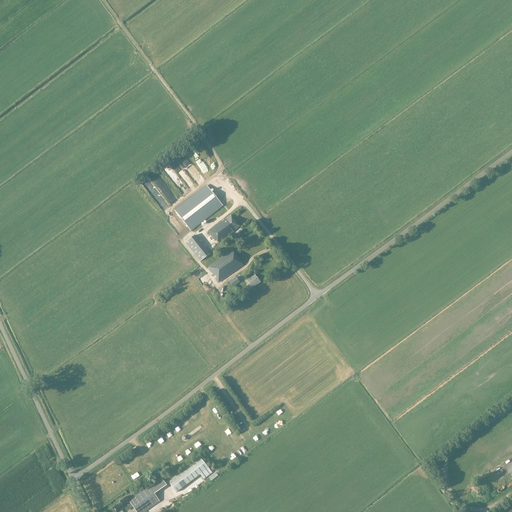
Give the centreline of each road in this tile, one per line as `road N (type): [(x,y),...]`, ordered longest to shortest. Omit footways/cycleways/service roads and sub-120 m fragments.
road 1 (unclassified): [(72,479),(316,296)]
road 2 (unclassified): [(316,296),(511,151)]
road 3 (unclassified): [(72,479),(0,326)]
road 4 (unclassified): [(316,296),(239,199)]
